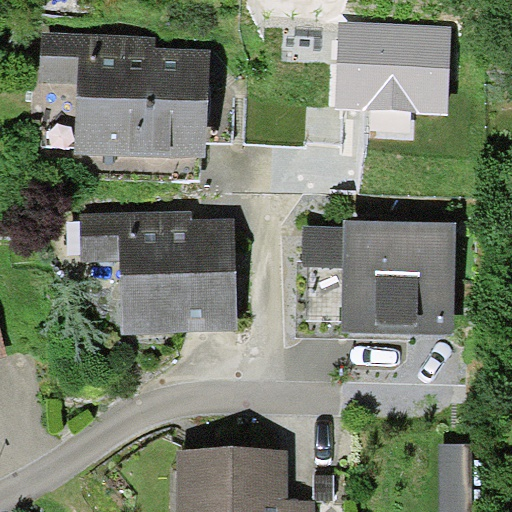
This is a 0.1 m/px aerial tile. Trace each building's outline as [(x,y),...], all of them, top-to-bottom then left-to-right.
[(451,26),(338,22),(335,115),(448,119),(451,26)] [(79,62),(101,63),(101,36),(42,34),(41,84),(78,85),(79,62)] [(79,62),(78,85),(76,158),(207,163),(211,52),(156,50),(156,38),(101,36),(101,63),(79,62)] [(111,204),(112,215),(120,215),(129,215),(129,204),(111,204)] [(112,215),(80,216),(81,264),(121,263),(122,337),(236,335),(234,223),(193,224),(192,213),(129,215),(120,215),(112,215)] [(457,228),(344,226),(344,229),(304,229),(303,271),(343,272),(342,340),(394,341),(455,342),(457,228)] [(233,454),(178,454),(177,511),(315,511),(315,504),(288,503),(288,455),(233,454)]
